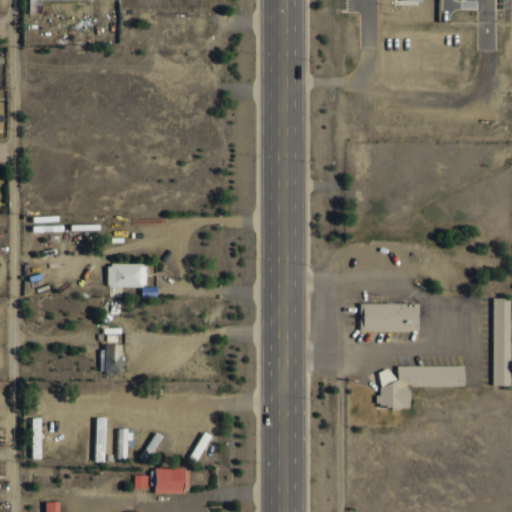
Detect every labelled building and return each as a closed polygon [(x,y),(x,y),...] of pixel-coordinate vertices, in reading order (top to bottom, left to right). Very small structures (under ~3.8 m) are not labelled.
[(30,0),(30,13),(41,13),(41,0),(30,0)] [(145,263),(107,263),(107,286),(145,286),(145,263)] [(510,297),(492,297),(493,385),(511,385),(510,297)] [(359,330),(418,331),(419,303),(360,302),(359,330)] [(99,372),(120,372),(120,345),(100,345),(99,372)] [(411,385),(465,386),(465,366),(395,365),(395,370),(378,370),(378,408),(411,408),(411,385)] [(32,458),(41,458),(41,417),(32,418),(32,458)] [(118,458),(126,458),(128,428),(119,428),(118,458)] [(185,467),(155,468),(155,493),(185,493),(185,467)] [(134,487),(147,488),(148,475),(134,475),(134,487)] [(59,511),(60,501),(45,501),(45,511),(59,511)]
